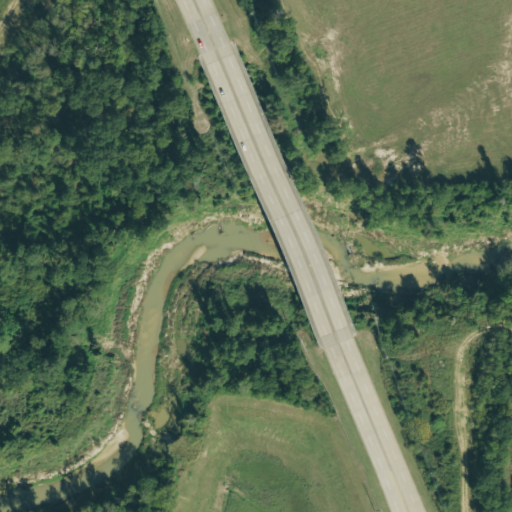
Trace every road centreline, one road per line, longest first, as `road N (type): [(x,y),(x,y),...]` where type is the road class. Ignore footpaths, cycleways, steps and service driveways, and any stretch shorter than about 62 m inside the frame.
road 1 (secondary): [(215,49),(338,344)]
road 2 (secondary): [(338,344),(410,511)]
